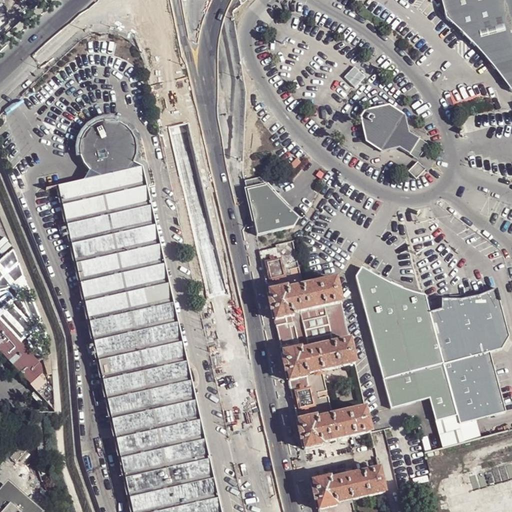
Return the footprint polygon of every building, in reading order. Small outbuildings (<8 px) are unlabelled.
[(0,0),(0,32),(10,29),(3,0),(0,0)] [(511,0),(443,0),(449,20),(457,27),(478,47),(497,68),(506,66),(511,85),(511,87),(511,89),(511,0)] [(511,85),(506,66),(497,68),(511,89),(511,87),(511,85)] [(365,111),(360,118),(366,142),(382,152),(399,149),(409,155),(419,139),(409,133),(404,116),(388,106),(365,111)] [(128,511),(218,511),(136,117),(76,129),(88,184),(61,190),(128,511)] [(419,139),(409,155),(418,161),(428,145),(419,139)] [(418,162),(408,172),(416,180),(425,170),(418,162)] [(246,182),(258,236),(295,228),(300,219),(288,208),(278,197),(267,186),(261,178),(246,182)] [(294,241),(277,245),(277,247),(260,251),(262,260),(267,259),(274,258),(275,261),(281,260),(285,276),(278,278),(279,281),(272,282),(268,283),(269,292),(288,287),(288,291),(304,287),(294,241)] [(0,259),(0,269),(10,260),(5,255),(3,257),(0,259)] [(281,260),(275,261),(268,263),(270,268),(271,274),(272,279),(278,278),(285,276),(281,260)] [(374,274),(364,268),(358,277),(393,409),(431,399),(437,422),(459,416),(430,313),(425,295),(413,292),(400,287),(387,281),(374,274)] [(342,302),(337,279),(314,285),(304,287),(288,291),(288,287),(269,292),(276,320),(286,318),(294,316),(293,313),(342,302)] [(430,313),(459,416),(462,425),(508,412),(492,352),(504,349),(511,336),(499,289),(478,297),(460,301),(442,300),(441,310),(430,313)] [(342,302),(293,313),(294,316),(286,318),(288,323),(277,325),(282,348),(293,346),(294,351),(302,349),(302,352),(351,340),(342,302)] [(0,352),(21,376),(36,362),(0,322),(0,352)] [(290,382),(308,377),(308,375),(324,371),(357,364),(351,340),(302,352),(302,349),(294,351),(284,353),(290,382)] [(43,369),(36,362),(21,376),(41,398),(46,393),(39,385),(43,381),(43,369)] [(324,371),(308,375),(308,377),(290,382),(292,389),(297,388),(304,387),(305,390),(311,389),(314,405),(308,406),(309,410),(303,411),(296,411),(299,421),(317,417),(317,419),(334,416),(324,371)] [(363,392),(360,380),(336,385),(338,397),(363,392)] [(314,405),(311,389),(305,390),(298,392),(299,397),(301,403),(301,408),(308,406),(314,405)] [(305,449),(323,445),(323,443),(371,432),(366,408),(334,416),(317,419),(317,417),(299,421),(305,449)] [(25,452),(20,447),(10,458),(15,463),(25,452)] [(345,468),(330,472),(331,478),(331,480),(347,476),(345,468)] [(313,482),(319,510),(337,506),(337,503),(353,500),(385,492),(380,469),(347,476),(331,480),(331,478),(313,482)] [(0,493),(0,511),(34,511),(6,486),(0,493)] [(355,511),(353,500),(337,503),(337,506),(319,510),(319,511),(355,511)]
